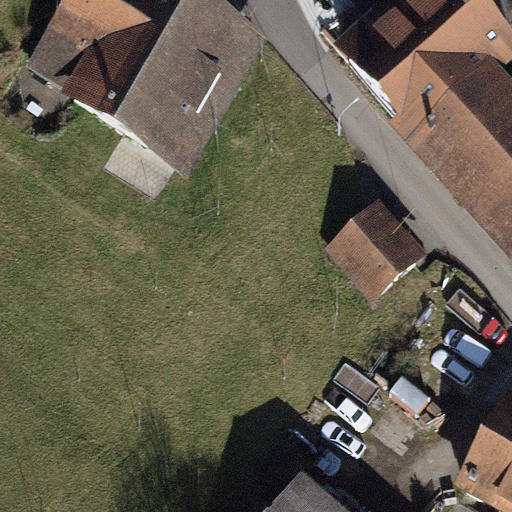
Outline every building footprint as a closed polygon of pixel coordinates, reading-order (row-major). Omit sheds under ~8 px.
[(63,110),(187,184),(272,55),(185,0),(80,0),(29,75),(68,100),(63,110)] [(511,40),(474,0),(387,0),(331,51),(398,124),(390,131),(510,261),(511,258),(511,94),(501,82),(511,71),(511,40)] [(148,192),(129,217),(182,257),(201,232),(148,192)] [(325,252),(373,306),(426,259),(378,205),(325,252)] [(451,492),(485,511),(511,511),(511,404),(505,401),(451,492)] [(327,511),(298,485),(274,511),(327,511)]
